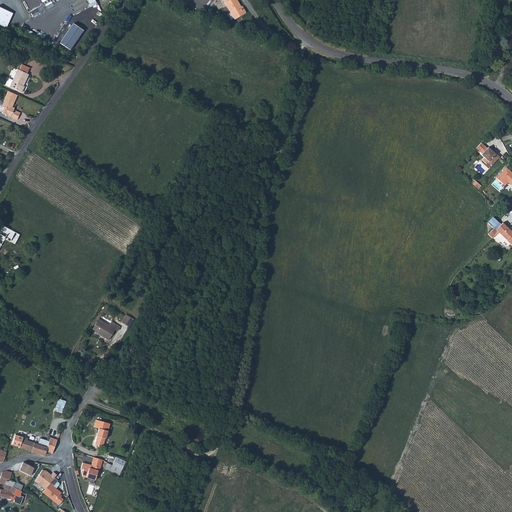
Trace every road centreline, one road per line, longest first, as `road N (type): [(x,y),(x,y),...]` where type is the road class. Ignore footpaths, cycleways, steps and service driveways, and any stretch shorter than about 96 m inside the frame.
road 1 (tertiary): [(511,100),(456,71),(323,49),(275,0)]
road 2 (unclassified): [(125,0),(0,189)]
